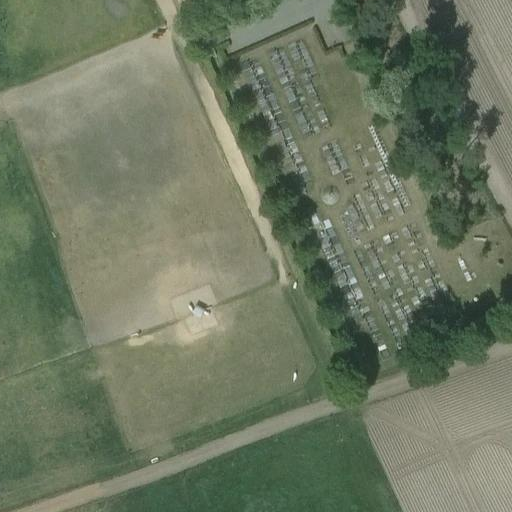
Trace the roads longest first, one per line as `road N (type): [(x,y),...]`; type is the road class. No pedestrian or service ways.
road 1 (track): [(511,338),(40,511)]
road 2 (track): [(403,0),(511,214)]
